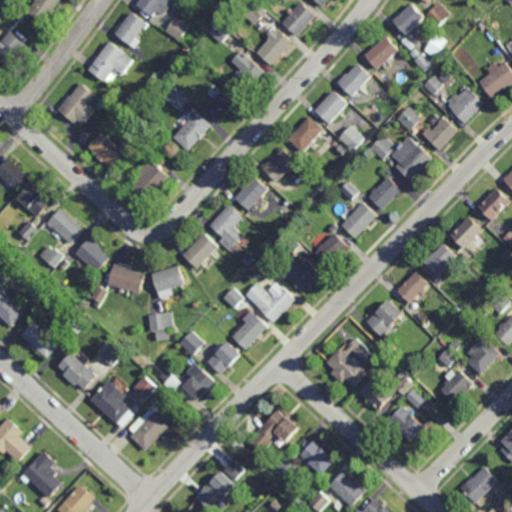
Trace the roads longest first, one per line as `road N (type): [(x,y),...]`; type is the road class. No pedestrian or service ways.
road 1 (residential): [(511,128),(139,511)]
road 2 (residential): [(371,0),(177,222),(155,234),(132,227),(0,103)]
road 3 (residential): [(443,511),(279,368)]
road 4 (residential): [(151,499),(0,359)]
road 5 (residential): [(102,0),(15,117)]
road 6 (residential): [(511,397),(422,492)]
